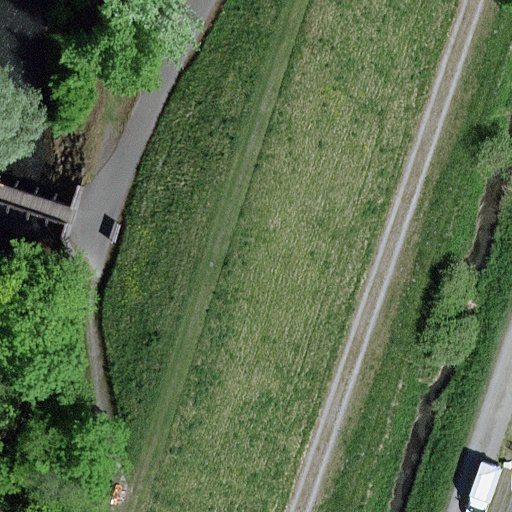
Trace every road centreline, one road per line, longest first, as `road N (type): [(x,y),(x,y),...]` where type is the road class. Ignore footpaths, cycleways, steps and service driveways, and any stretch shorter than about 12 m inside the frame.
road 1 (track): [(302,511),(471,0)]
road 2 (track): [(511,395),(473,511)]
